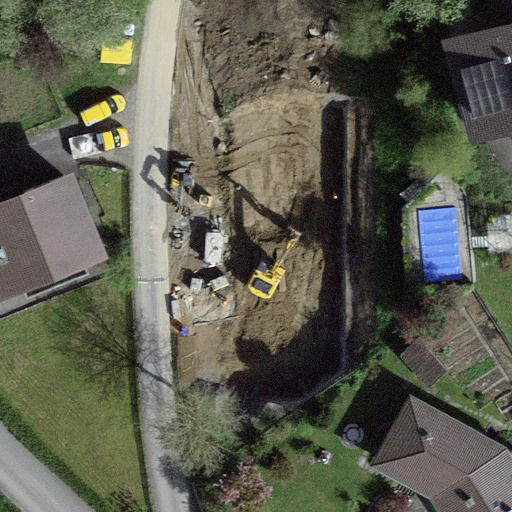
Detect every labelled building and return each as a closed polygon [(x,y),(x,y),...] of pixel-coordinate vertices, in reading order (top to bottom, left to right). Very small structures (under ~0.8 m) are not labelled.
[(511,0),(505,0),(507,6),(442,27),(471,133),(511,119),(511,0)] [(339,106),(225,105),(224,318),(338,319),(339,106)] [(0,288),(107,247),(73,160),(0,188),(0,288)] [(401,350),(429,382),(448,366),(419,333),(401,350)] [(431,492),(442,511),(511,511),(511,448),(506,439),(409,388),(369,459),(431,492)]
